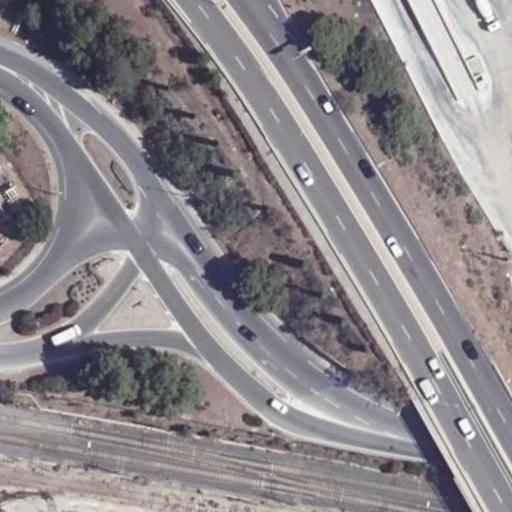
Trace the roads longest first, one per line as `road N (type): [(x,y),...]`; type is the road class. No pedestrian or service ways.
road 1 (secondary): [(192,0),(312,174),(510,511)]
road 2 (secondary): [(511,430),(250,0)]
road 3 (tertiary): [(423,443),(354,417),(292,370),(221,297)]
road 4 (tertiary): [(213,349),(263,401),(313,430),(423,443)]
road 5 (tertiary): [(148,180),(121,141),(81,108),(36,87)]
road 6 (tertiary): [(68,342),(138,338),(213,349)]
road 7 (tertiary): [(221,297),(148,180)]
road 8 (tertiary): [(137,244),(213,349)]
road 9 (tertiary): [(85,166),(64,246),(41,281)]
road 10 (tertiary): [(68,342),(95,316),(137,244)]
